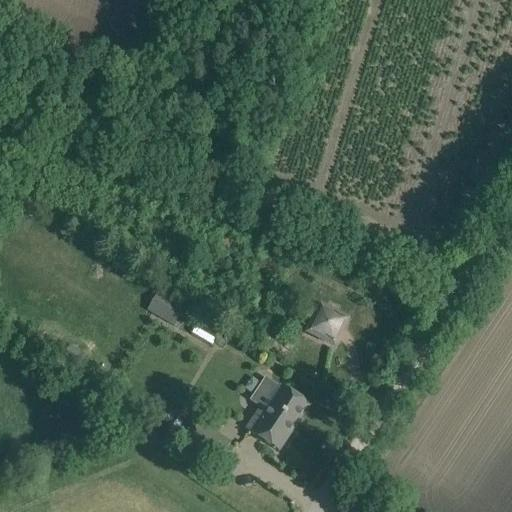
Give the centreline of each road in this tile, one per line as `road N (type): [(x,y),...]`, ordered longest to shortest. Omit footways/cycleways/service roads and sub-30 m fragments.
road 1 (track): [(462,285),(0,97)]
road 2 (track): [(333,481),(462,285)]
